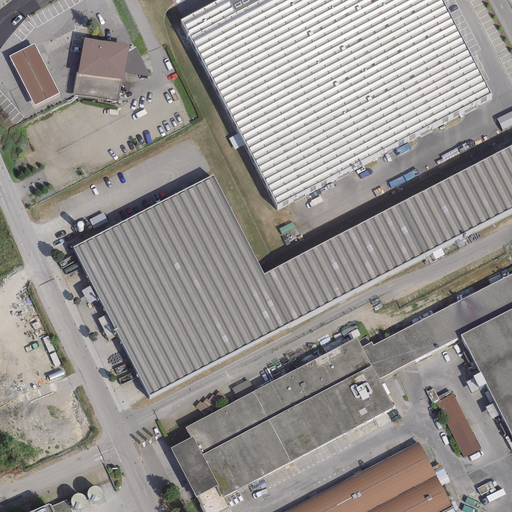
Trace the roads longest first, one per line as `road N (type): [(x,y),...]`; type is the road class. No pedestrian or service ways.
road 1 (unclassified): [(511,228),(114,431)]
road 2 (residential): [(0,169),(114,431)]
road 3 (residential): [(120,444),(0,499)]
road 4 (unknown): [(511,102),(402,160)]
